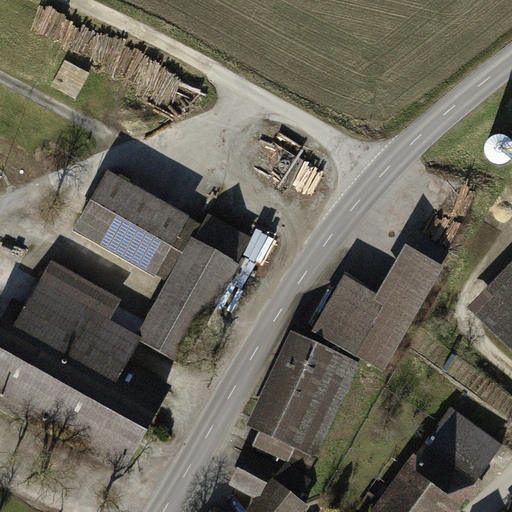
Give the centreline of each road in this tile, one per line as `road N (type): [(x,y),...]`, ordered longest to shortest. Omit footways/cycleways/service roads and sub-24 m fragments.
road 1 (residential): [(0,217),(261,95),(396,160)]
road 2 (tertiary): [(396,160),(306,270),(163,511)]
road 3 (track): [(261,95),(83,0)]
road 4 (tertiary): [(511,65),(396,160)]
